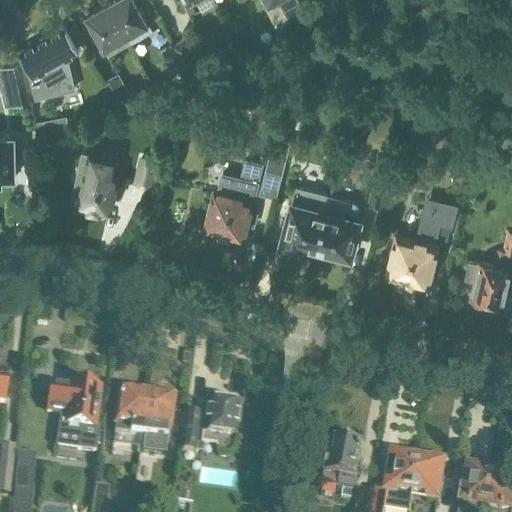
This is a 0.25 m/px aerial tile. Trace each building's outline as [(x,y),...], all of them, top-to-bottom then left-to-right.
[(111,0),(109,1),(132,43),(153,31),(136,0),(111,0)] [(182,0),(191,15),(201,9),(197,2),(200,0),(182,0)] [(294,21),(282,0),(261,0),(279,30),(294,21)] [(282,0),(294,21),(307,14),(299,0),(282,0)] [(86,14),(105,49),(107,48),(110,55),(132,43),(109,1),(86,14)] [(75,88),(67,56),(79,50),(65,26),(39,40),(41,44),(24,53),(27,60),(37,98),(75,88)] [(173,44),(185,64),(196,59),(185,38),(173,44)] [(15,65),(0,67),(0,78),(6,106),(23,102),(15,65)] [(108,78),(120,101),(132,94),(119,72),(108,78)] [(323,91),(295,83),(290,102),(317,110),(323,91)] [(40,135),(56,132),(53,118),(37,121),(40,135)] [(0,182),(2,182),(2,177),(15,177),(14,136),(0,136),(0,182)] [(86,203),(89,204),(89,207),(101,210),(102,207),(109,208),(116,176),(115,175),(118,164),(114,164),(117,156),(89,150),(89,152),(84,152),(81,165),(80,165),(72,200),(86,203)] [(140,155),(135,180),(151,184),(156,159),(140,155)] [(260,172),(245,168),(243,173),(222,168),(217,188),(207,227),(217,230),(216,234),(232,238),(233,234),(243,236),(246,224),(248,224),(253,202),(252,202),(253,197),(254,189),(256,189),(260,172)] [(277,197),(283,175),(266,170),(260,193),(277,197)] [(283,223),(287,224),(283,242),(284,242),(283,247),(283,248),(283,249),(283,251),(284,252),(285,253),(285,254),(286,255),(288,255),(289,256),(290,256),(291,256),(293,256),(294,255),(295,255),(296,254),(297,253),(297,252),(298,251),(299,246),(317,250),(331,195),(297,186),(289,216),(285,215),(283,223)] [(380,210),(385,190),(373,186),(367,207),(380,210)] [(317,250),(332,254),(333,250),(351,255),(354,242),(358,243),(361,234),(357,233),(360,220),(359,219),(361,211),(360,207),(357,204),(354,202),(331,195),(317,250)] [(416,281),(425,283),(435,242),(434,242),(439,221),(442,222),(455,225),(459,205),(445,201),(443,211),(424,207),(416,238),(401,235),(391,274),(401,277),(400,280),(416,285),(416,281)] [(466,280),(476,282),(472,299),(505,306),(511,272),(511,270),(511,266),(511,229),(511,230),(507,250),(503,249),(499,267),(480,263),(479,265),(470,263),(466,280)] [(0,405),(5,406),(8,381),(0,380),(0,405)] [(62,414),(57,449),(78,451),(78,453),(84,454),(85,450),(96,451),(97,440),(98,431),(93,430),(99,391),(86,389),(84,383),(77,383),(74,388),(51,385),(47,412),(62,414)] [(121,393),(115,434),(142,438),(148,396),(135,395),(135,390),(125,389),(125,393),(121,393)] [(167,441),(173,400),(148,396),(142,438),(167,441)] [(207,401),(202,437),(201,446),(215,448),(214,453),(217,458),(230,459),(234,456),(236,441),(241,406),(207,401)] [(185,413),(179,453),(196,455),(201,415),(185,413)] [(321,487),(337,490),(352,493),(355,494),(357,482),(356,482),(363,445),(336,441),(333,456),(328,455),(324,476),(323,476),(321,487)] [(0,494),(9,496),(15,447),(1,445),(0,449),(0,494)] [(31,511),(36,455),(18,453),(12,511),(31,511)] [(372,509),(370,511),(386,511),(390,511),(410,511),(413,497),(412,497),(418,461),(392,457),(389,478),(376,476),(370,509),(372,509)] [(413,497),(426,500),(425,504),(438,506),(445,465),(418,461),(412,497),(413,497)] [(459,511),(485,511),(492,473),(468,469),(465,490),(463,490),(459,511)] [(511,511),(511,476),(492,473),(485,511),(511,511)] [(96,486),(91,511),(105,511),(109,488),(96,486)] [(141,511),(145,489),(133,487),(129,511),(141,511)] [(188,511),(190,505),(172,502),(170,511),(188,511)]
